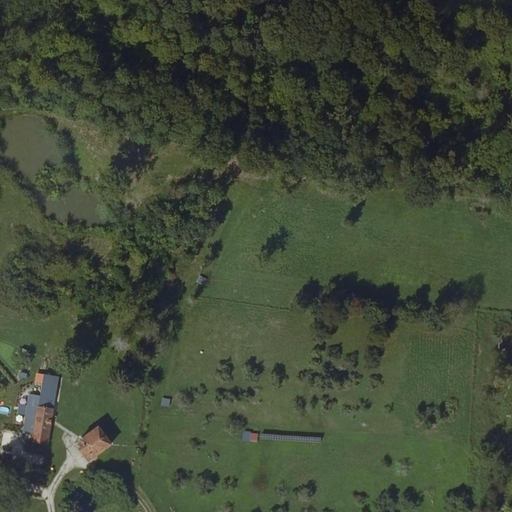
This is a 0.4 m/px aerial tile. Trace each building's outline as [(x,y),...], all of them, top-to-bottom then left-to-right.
[(20,356),(30,360),(33,352),(22,349),(20,356)] [(58,376),(43,373),(31,441),(47,444),(58,376)] [(98,423),(78,437),(82,443),(77,446),(87,460),(111,442),(98,423)] [(243,442),(258,443),(258,432),(243,432),(243,442)] [(80,504),(84,495),(75,491),(72,500),(80,504)]
